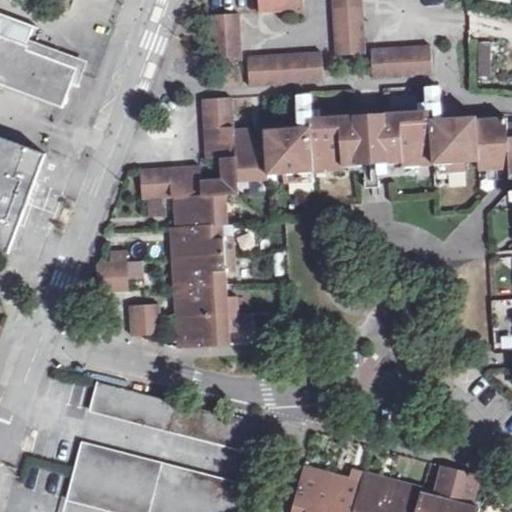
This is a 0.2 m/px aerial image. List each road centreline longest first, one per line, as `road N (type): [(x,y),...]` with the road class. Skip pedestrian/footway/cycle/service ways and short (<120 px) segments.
road 1 (unclassified): [(41,349),(246,395),(312,400),(434,385),(511,451)]
road 2 (residential): [(41,349),(168,0)]
